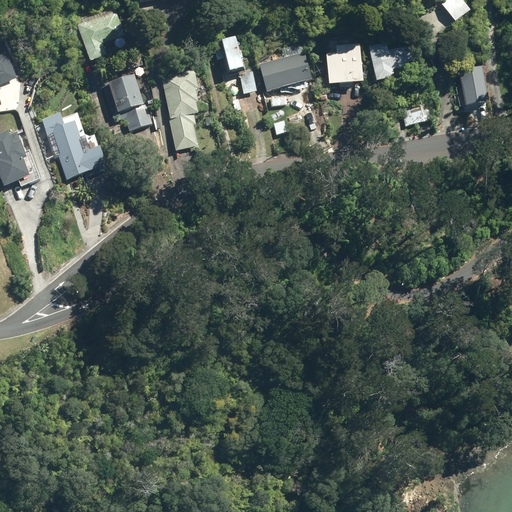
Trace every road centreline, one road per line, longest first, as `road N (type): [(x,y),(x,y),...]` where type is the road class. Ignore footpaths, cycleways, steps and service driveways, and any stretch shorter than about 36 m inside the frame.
road 1 (residential): [(511,232),(445,280),(400,296),(319,241),(284,229),(227,236),(125,287),(51,307)]
road 2 (residential): [(51,307),(111,239),(194,186),(511,128)]
